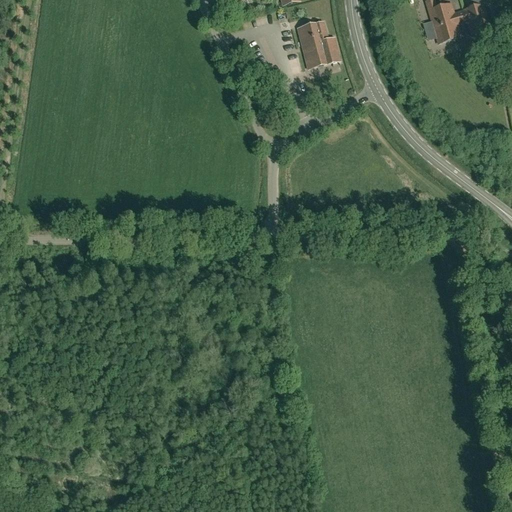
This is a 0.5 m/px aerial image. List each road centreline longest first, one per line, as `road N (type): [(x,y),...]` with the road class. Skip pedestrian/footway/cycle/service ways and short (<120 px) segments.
road 1 (unclassified): [(270,238),(0,240)]
road 2 (unclassified): [(270,238),(468,237)]
road 3 (primary): [(511,218),(426,153),(376,89)]
road 4 (unclassified): [(270,153),(198,0)]
road 5 (unclassified): [(376,89),(270,153)]
